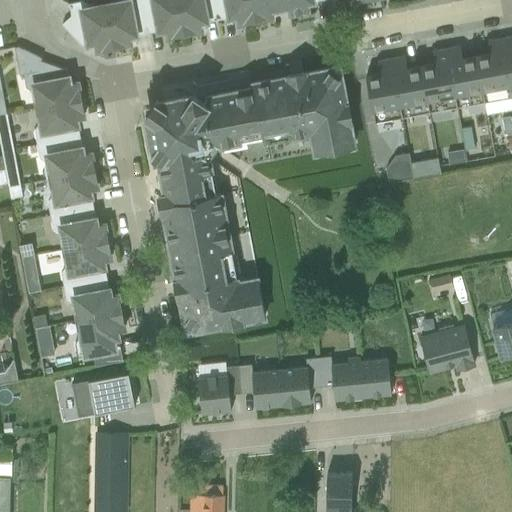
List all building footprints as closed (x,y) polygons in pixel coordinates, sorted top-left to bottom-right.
[(115,0),(104,2),(113,48),(130,45),(129,37),(147,33),(140,0),(115,0)] [(140,0),(147,33),(165,30),(167,38),(184,34),(177,0),(140,0)] [(177,0),(184,34),(201,31),(199,23),(218,20),(213,0),(177,0)] [(213,0),(218,20),(236,16),(237,24),(255,21),(250,0),(213,0)] [(250,0),(255,21),(271,17),(270,10),(288,7),(286,0),(250,0)] [(286,0),(288,7),(289,14),(307,11),(305,3),(321,0),(286,0)] [(61,24),(81,45),(94,43),(96,51),(113,48),(104,2),(87,5),(81,1),(68,3),(75,11),(61,24)] [(511,36),(500,38),(511,98),(511,97),(511,36)] [(489,53),(474,55),(483,103),(511,98),(500,38),(487,41),(489,53)] [(34,109),(80,100),(77,82),(69,84),(66,70),(40,60),(41,58),(17,46),(13,47),(19,76),(23,75),(25,86),(31,89),(34,109)] [(459,46),(445,49),(456,108),(483,103),(474,55),(462,58),(459,46)] [(433,63),(420,65),(428,114),(456,108),(445,49),(431,51),(433,63)] [(404,56),(390,58),(401,119),(428,114),(420,65),(406,68),(404,56)] [(378,73),(365,75),(375,124),(401,119),(390,58),(376,61),(378,73)] [(184,106),(218,146),(262,138),(263,144),(308,136),(312,156),(354,148),(338,66),(302,73),(300,61),(287,64),(290,76),(253,83),(254,87),(205,97),(203,86),(197,87),(190,82),(185,90),(192,94),(184,106)] [(214,152),(218,146),(184,106),(192,94),(154,101),(149,108),(144,116),(152,154),(160,142),(209,159),(214,152)] [(36,145),(79,136),(76,118),(83,117),(80,100),(34,109),(37,126),(33,132),(36,145)] [(460,128),(464,150),(474,148),(470,127),(460,128)] [(48,179),(94,170),(90,153),(82,155),(79,136),(36,145),(38,158),(45,162),(48,179)] [(161,161),(159,165),(165,197),(159,198),(153,193),(149,200),(149,201),(155,205),(156,211),(162,210),(176,282),(165,284),(167,297),(178,295),(185,331),(265,317),(257,274),(237,278),(231,250),(234,249),(222,191),(216,193),(209,159),(160,142),(152,154),(161,161)] [(448,165),(465,162),(462,149),(446,152),(448,165)] [(409,163),(407,153),(394,156),(385,168),(388,184),(412,179),(409,163)] [(436,158),(409,163),(412,179),(439,174),(436,158)] [(49,215),(92,207),(89,189),(97,187),(94,170),(48,179),(51,198),(47,203),(49,215)] [(7,183),(8,187),(19,185),(17,173),(5,175),(7,183)] [(19,185),(8,187),(10,198),(21,196),(19,185)] [(61,250),(107,241),(104,224),(96,225),(92,207),(49,215),(52,229),(58,232),(61,250)] [(60,273),(63,286),(106,278),(102,260),(110,258),(107,241),(61,250),(64,267),(60,273)] [(440,290),(452,286),(448,273),(436,277),(440,290)] [(71,303),(75,320),(120,312),(117,295),(109,296),(106,278),(63,286),(65,300),(71,303)] [(116,330),(124,329),(120,312),(75,320),(78,337),(74,343),(76,356),(119,349),(116,330)] [(511,321),(491,327),(500,358),(511,354),(511,321)] [(456,369),(473,365),(462,325),(452,327),(451,324),(437,328),(438,331),(420,336),(429,372),(455,365),(456,369)] [(48,326),(34,328),(40,358),(54,355),(48,326)] [(334,400),(362,397),(358,360),(357,355),(345,357),(346,361),(330,363),(334,400)] [(358,360),(362,397),(390,394),(390,390),(392,390),(391,378),(388,378),(386,357),(358,360)] [(0,383),(17,380),(13,358),(8,365),(2,361),(0,361),(0,383)] [(124,362),(84,370),(91,408),(131,401),(124,362)] [(306,366),(276,369),(280,405),(310,402),(306,366)] [(276,369),(251,371),(254,408),(280,405),(276,369)] [(227,374),(197,377),(201,413),(230,410),(227,374)] [(94,433),(92,511),(127,511),(128,433),(94,433)] [(0,476),(9,477),(11,477),(11,447),(0,446),(0,476)] [(349,511),(351,472),(339,472),(339,474),(326,473),(324,511),(349,511)] [(0,511),(8,511),(9,477),(0,476),(0,511)] [(222,511),(223,495),(221,495),(221,486),(198,485),(198,494),(190,494),(189,511),(222,511)]
